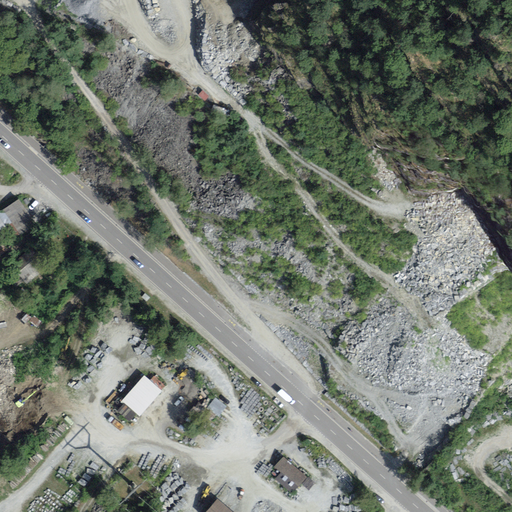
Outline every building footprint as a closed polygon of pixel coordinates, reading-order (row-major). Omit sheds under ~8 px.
[(19,201),(0,212),(0,247),(35,227),(19,201)] [(161,393),(145,379),(123,405),(140,419),(161,393)] [(226,404),(216,397),(208,408),(218,415),(226,404)] [(305,477),(286,461),(272,476),(292,493),(305,477)] [(233,511),(218,498),(205,511),(233,511)]
